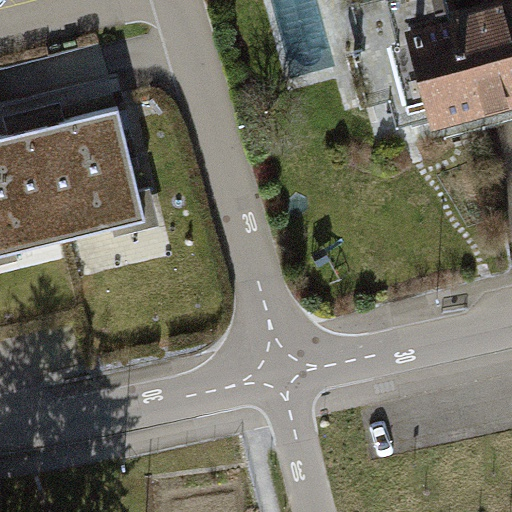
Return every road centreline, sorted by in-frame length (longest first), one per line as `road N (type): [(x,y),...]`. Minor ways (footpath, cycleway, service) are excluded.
road 1 (residential): [(179,0),(283,381)]
road 2 (residential): [(0,431),(76,424),(283,381)]
road 3 (residential): [(283,381),(511,334)]
road 4 (residential): [(152,0),(0,37)]
road 5 (residential): [(283,381),(319,511)]
